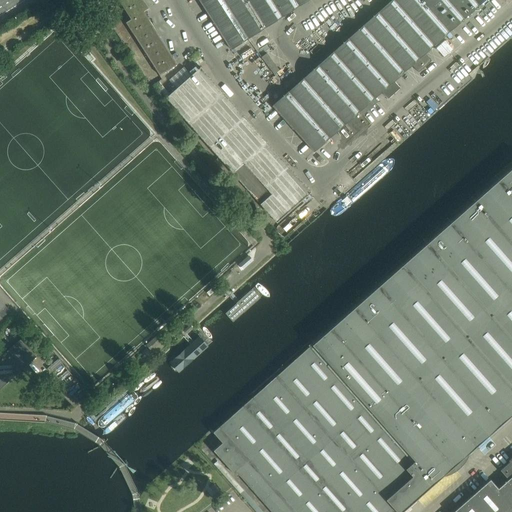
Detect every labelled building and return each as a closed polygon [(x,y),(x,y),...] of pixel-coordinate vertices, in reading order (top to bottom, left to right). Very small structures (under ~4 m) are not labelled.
[(118,0),(120,2),(125,10),(131,20),(126,23),(131,31),(137,40),(143,49),(148,58),(154,66),(160,76),(177,65),(171,55),(166,46),(160,38),(155,29),(149,20),(144,12),(149,8),(143,0),(118,0)] [(199,0),(223,37),(231,49),(237,45),(247,38),(307,0),(199,0)] [(425,53),(459,22),(463,27),(480,11),(476,7),(484,0),(392,0),(273,106),(314,151),(359,111),(363,116),(385,96),(381,91),(384,89),(389,94),(398,86),(393,81),(411,65),(418,73),(432,61),(425,53)] [(444,57),(454,49),(447,41),(438,49),(444,57)] [(274,75),(279,71),(267,54),(261,58),(274,75)] [(277,222),(312,191),(199,63),(189,71),(185,66),(170,79),(178,87),(167,97),(250,190),(255,195),(259,191),(263,195),(268,190),(271,193),(260,203),(277,222)] [(401,142),(423,122),(415,113),(392,132),(401,142)] [(241,407),(213,432),(218,437),(222,442),(217,447),(213,450),(224,462),(234,474),(237,472),(249,486),(272,511),(401,511),(443,475),(444,475),(446,474),(447,474),(449,473),(450,473),(451,472),(453,471),(454,471),(455,470),(456,470),(456,469),(461,465),(462,465),(462,464),(463,462),(464,461),(464,460),(465,460),(465,459),(466,458),(466,457),(467,457),(467,456),(467,455),(468,454),(468,453),(478,445),(511,414),(511,168),(284,369),(282,366),(251,394),(253,397),(241,407)] [(249,256),(239,264),(243,269),(253,261),(249,256)] [(207,293),(209,296),(216,291),(213,287),(207,293)] [(263,298),(254,288),(225,315),(234,324),(263,298)] [(0,319),(10,311),(0,299),(0,319)] [(152,351),(163,341),(158,335),(146,345),(152,351)] [(195,335),(165,363),(177,375),(207,347),(195,335)] [(0,357),(0,384),(34,354),(21,339),(0,357)] [(511,511),(511,457),(509,460),(509,461),(500,469),(500,470),(508,479),(498,488),(490,479),(452,511),(511,511)]
